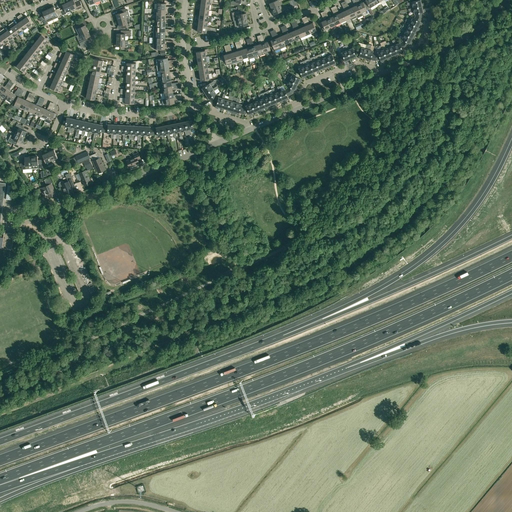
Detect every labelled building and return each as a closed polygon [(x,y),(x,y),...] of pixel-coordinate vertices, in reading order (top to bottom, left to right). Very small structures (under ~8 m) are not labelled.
[(73,0),(71,0),(68,2),(71,10),(72,12),(77,9),(78,10),(83,8),(79,0),(75,3),(73,0)] [(282,4),(280,0),(275,0),(276,1),(269,3),(271,8),(280,5),(282,4)] [(358,0),(356,1),(361,13),(367,10),(366,10),(368,8),(364,2),(363,2),(360,3),(358,0)] [(370,8),(370,7),(374,5),(375,4),(372,0),(365,0),(365,1),(366,1),(364,2),(368,8),(370,8)] [(361,13),(356,1),(353,2),(355,6),(352,7),(356,15),(357,17),(357,18),(362,15),(361,13)] [(64,8),(60,10),(62,16),(67,14),(66,12),(71,10),(68,2),(62,4),(64,8)] [(274,14),(279,12),(280,15),(288,12),(287,9),(283,10),(280,5),(271,8),(274,14)] [(347,8),(347,9),(351,17),(352,20),(357,17),(356,15),(352,7),(350,8),(348,5),(346,6),(347,8)] [(62,16),(60,10),(59,8),(55,10),(53,6),(48,9),(53,20),(58,17),(57,16),(59,15),(60,17),(62,16)] [(415,14),(415,16),(422,17),(421,12),(423,12),(425,11),(425,10),(424,10),(424,9),(423,9),(422,6),(413,8),(408,9),(409,11),(414,10),(414,14),(415,14)] [(47,22),(53,20),(48,9),(42,11),(44,15),(41,17),(45,25),(48,23),(47,22)] [(118,20),(128,17),(130,17),(128,10),(126,11),(125,9),(119,10),(120,13),(116,14),(118,20)] [(351,17),(347,9),(342,12),(346,20),(351,17)] [(233,21),(234,21),(247,19),(246,13),(239,14),(239,11),(232,13),(233,21)] [(342,12),(337,14),(340,22),(346,20),(342,12)] [(331,17),(335,25),(340,22),(337,14),(331,17)] [(405,21),(410,23),(418,27),(419,24),(420,25),(421,24),(422,23),(420,22),(421,22),(420,21),(422,17),(415,16),(414,18),(413,17),(411,21),(406,18),(405,21)] [(22,20),(27,27),(32,24),(27,17),(22,20)] [(130,23),(128,17),(118,20),(119,26),(123,25),(124,28),(130,26),(129,23),(130,23)] [(331,17),(326,19),(330,27),(335,25),(331,17)] [(234,21),(235,27),(234,27),(235,30),(242,29),(241,26),(248,25),(247,19),(234,21)] [(327,28),(330,27),(326,19),(321,22),(325,30),(327,28)] [(27,27),(22,20),(18,23),(23,30),(27,27)] [(308,20),(306,21),(311,33),(316,31),(313,23),(308,24),(308,23),(309,23),(308,20)] [(303,22),(305,26),(302,27),(305,35),(311,33),(306,21),(303,22)] [(23,30),(18,23),(13,27),(18,34),(23,30)] [(402,26),(415,32),(416,29),(418,30),(418,29),(419,29),(419,28),(418,27),(410,23),(408,26),(404,24),(402,26)] [(80,34),(88,30),(85,25),(81,27),(80,24),(75,26),(76,29),(77,29),(80,34)] [(298,25),(295,26),(300,37),(305,35),(302,27),(298,29),(297,28),(299,27),(298,25)] [(207,27),(198,26),(197,32),(199,32),(199,33),(205,34),(205,33),(206,33),(207,27)] [(293,27),(294,30),(291,32),(295,40),(300,37),(295,26),(293,27)] [(415,32),(402,26),(401,28),(406,31),(404,34),(412,38),(414,39),(414,38),(414,37),(415,36),(413,35),(415,32)] [(14,37),(18,34),(13,27),(8,30),(14,37)] [(287,29),(285,30),(290,42),(295,40),(291,32),(289,33),(287,29)] [(14,37),(8,30),(4,33),(9,40),(14,37)] [(88,30),(80,34),(82,39),(81,40),(82,43),(88,41),(86,38),(90,36),(88,30)] [(282,31),(284,35),(281,36),(284,44),(290,42),(285,30),(282,31)] [(117,34),(116,40),(128,40),(128,36),(130,36),(130,31),(121,31),(121,34),(117,34)] [(403,40),(402,42),(407,48),(409,43),(411,44),(412,43),(411,43),(412,42),(411,41),(412,38),(404,34),(400,31),(398,34),(403,36),(401,39),(403,40)] [(0,35),(0,37),(4,44),(9,40),(4,33),(0,35)] [(277,34),(274,35),(280,48),(285,46),(284,44),(281,36),(278,37),(277,34)] [(41,35),(38,39),(45,45),(48,40),(41,35)] [(273,38),(273,39),(270,41),(275,51),(280,48),(274,35),(272,36),(273,38)] [(41,49),(45,45),(38,39),(34,44),(41,49)] [(128,46),(128,40),(116,40),(116,46),(121,46),(120,49),(126,49),(127,46),(128,46)] [(262,42),(261,40),(258,41),(259,43),(259,44),(257,45),(259,53),(265,52),(262,43),(262,42)] [(407,48),(402,42),(399,43),(396,44),(394,40),(392,41),(394,45),(397,54),(400,52),(401,54),(402,53),(403,53),(403,51),(402,50),(407,48)] [(253,42),(250,43),(254,55),(254,57),(260,55),(259,53),(257,45),(254,46),(253,42)] [(271,52),(270,50),(268,42),(262,43),(265,52),(265,53),(271,52)] [(398,55),(397,54),(394,45),(391,47),(389,42),(386,43),(392,56),(395,55),(395,56),(397,55),(397,56),(398,55)] [(246,48),(248,57),(254,55),(250,43),(247,44),(248,48),(246,48)] [(392,56),(386,43),(384,44),(386,49),(383,50),(386,58),(387,60),(388,59),(389,58),(388,57),(392,56)] [(38,54),(41,49),(34,44),(31,48),(38,54)] [(365,58),(369,44),(366,44),(366,45),(363,44),(361,47),(358,58),(359,58),(360,58),(361,58),(361,57),(365,58)] [(375,61),(375,54),(372,53),(373,51),(370,50),(371,45),(369,44),(365,58),(368,59),(367,60),(369,61),(368,61),(370,61),(370,59),(375,61)] [(347,45),(345,46),(350,58),(354,57),(354,58),(355,58),(356,58),(357,58),(356,56),(352,48),(349,49),(347,45)] [(375,54),(375,61),(380,59),(380,61),(381,61),(381,62),(382,62),(382,61),(383,61),(383,60),(386,58),(383,50),(381,45),(378,46),(380,51),(377,52),(377,53),(375,54)] [(238,51),(235,52),(238,61),(243,60),(243,58),(239,46),(237,47),(238,51)] [(242,46),(239,46),(243,58),(248,57),(246,48),(242,50),(241,48),(242,48),(242,46)] [(350,58),(345,46),(343,47),(344,51),(341,53),(346,63),(347,62),(346,62),(348,61),(347,60),(350,58)] [(34,58),(38,54),(31,48),(27,53),(34,58)] [(196,52),(197,58),(206,56),(205,52),(208,51),(208,49),(205,49),(205,51),(196,52)] [(238,61),(235,52),(232,53),(231,49),(228,50),(232,63),(238,61)] [(226,65),(232,63),(228,50),(226,51),(227,54),(224,55),(220,57),(221,61),(225,60),(226,64),(226,65)] [(66,51),(64,56),(72,60),(74,55),(66,51)] [(324,52),(326,57),(330,65),(333,64),(333,65),(335,65),(336,65),(335,63),(332,54),(329,56),(327,51),(324,52)] [(30,63),(34,58),(27,53),(24,57),(30,63)] [(330,67),(330,65),(326,57),(323,58),(321,53),(319,54),(321,59),(324,67),(327,66),(328,67),(329,67),(330,67)] [(62,62),(70,65),(72,60),(64,56),(62,62)] [(313,57),(315,61),(319,70),(322,68),(322,70),(324,69),(324,70),(325,69),(324,67),(321,59),(318,61),(316,56),(313,57)] [(27,67),(30,63),(24,57),(20,62),(27,67)] [(319,71),(319,70),(315,61),(312,63),(310,58),(308,59),(310,64),(313,72),(316,71),(317,72),(318,71),(318,72),(319,71)] [(304,60),(302,61),(308,74),(311,73),(311,74),(312,74),(313,74),(314,74),(313,72),(310,64),(306,65),(304,60)] [(308,74),(302,61),(300,62),(302,67),(298,69),(302,77),(303,78),(304,78),(305,77),(304,76),(308,74)] [(24,71),(27,67),(20,62),(16,66),(23,72),(22,73),(25,75),(26,73),(24,71)] [(67,70),(70,65),(62,62),(59,67),(67,70)] [(160,65),(157,65),(157,71),(160,71),(169,69),(169,66),(172,66),(172,63),(160,65)] [(67,70),(59,67),(57,72),(65,76),(67,70)] [(63,81),(65,76),(57,72),(55,77),(63,81)] [(286,75),(285,78),(297,84),(299,81),(300,82),(300,81),(301,80),(301,81),(301,80),(292,74),(290,78),(286,75)] [(60,86),(63,81),(55,77),(52,82),(60,86)] [(296,87),(297,84),(285,78),(283,80),(288,82),(286,85),(288,86),(287,89),(292,94),(294,89),(296,90),(297,89),(296,89),(297,88),(296,87)] [(205,93),(213,88),(211,85),(215,83),(214,81),(202,88),(204,91),(203,92),(203,93),(204,94),(205,93)] [(58,91),(60,86),(52,82),(50,87),(48,86),(47,88),(50,89),(50,88),(58,91)] [(211,103),(216,97),(214,95),(216,94),(214,91),(218,88),(217,86),(213,88),(205,93),(207,96),(206,97),(207,98),(206,98),(207,99),(209,98),(211,103)] [(277,87),(279,92),(282,100),(285,98),(286,100),(287,99),(287,100),(289,99),(288,99),(287,96),(292,94),(287,89),(285,89),(284,89),(281,90),(279,86),(277,87)] [(283,102),(282,100),(279,92),(276,93),(274,88),(271,89),(273,94),(277,102),(280,101),(280,102),(282,101),(282,102),(283,102)] [(6,99),(11,92),(7,89),(1,96),(6,99)] [(271,104),(266,91),(263,92),(265,97),(262,98),(266,107),(266,108),(268,108),(267,108),(269,107),(268,106),(271,104)] [(268,91),(266,91),(271,104),(274,103),(275,104),(276,104),(278,104),(277,102),(273,94),(270,95),(268,91)] [(16,95),(11,92),(6,99),(11,102),(16,95)] [(96,94),(87,92),(86,98),(95,100),(94,101),(97,102),(98,100),(95,99),(96,94)] [(216,97),(211,103),(216,104),(216,106),(215,108),(216,108),(217,107),(218,108),(218,106),(222,107),(224,99),(226,94),(223,93),(222,98),(218,97),(218,98),(216,97)] [(260,99),(257,101),(260,109),(261,111),(262,110),(263,109),(263,108),(266,107),(262,98),(260,94),(258,95),(260,99)] [(227,100),(224,99),(222,107),(221,109),(222,110),(222,109),(224,110),(224,108),(227,109),(231,96),(229,95),(227,100)] [(20,107),(23,99),(18,96),(14,104),(20,107)] [(232,113),(233,111),(236,103),(232,101),(234,97),(231,96),(227,109),(230,110),(230,112),(231,112),(232,113)] [(260,109),(257,101),(255,96),(252,97),(254,102),(251,103),(255,111),(255,113),(257,113),(256,112),(258,112),(257,110),(260,109)] [(177,97),(165,99),(162,99),(163,105),(166,104),(166,105),(174,103),(174,100),(178,99),(177,97)] [(237,98),(236,103),(233,111),(236,112),(236,113),(237,114),(238,115),(239,113),(244,114),(243,107),(241,106),(242,104),(238,103),(239,98),(237,98)] [(20,107),(25,109),(28,101),(23,99),(20,107)] [(246,106),(243,107),(244,114),(248,112),(250,115),(251,115),(252,114),(251,113),(255,111),(251,103),(249,99),(247,99),(249,104),(246,106)] [(25,109),(30,112),(34,104),(28,101),(25,109)] [(43,104),(40,103),(39,105),(39,106),(35,114),(40,116),(44,108),(41,107),(43,104)] [(39,106),(34,104),(30,112),(35,114),(39,106)] [(44,108),(40,116),(46,119),(49,111),(44,108)] [(55,113),(49,111),(46,119),(45,121),(50,123),(51,121),(53,117),(55,113)] [(73,128),(77,129),(79,120),(79,118),(78,118),(76,118),(76,119),(73,119),(70,132),(72,133),(73,128)] [(79,129),(82,130),(84,121),(85,119),(84,119),(83,120),(82,119),(82,121),(79,120),(77,129),(76,134),(78,134),(79,129)] [(85,131),(88,131),(90,123),(91,121),(89,120),(89,121),(88,121),(88,122),(84,121),(82,130),(81,135),(84,136),(85,131)] [(186,136),(188,135),(186,121),(182,122),(182,121),(181,121),(180,121),(179,121),(180,123),(181,131),(185,131),(186,136)] [(91,132),(94,133),(96,124),(97,122),(95,122),(94,122),(94,123),(90,123),(88,131),(87,136),(90,137),(91,132)] [(108,127),(105,126),(104,132),(107,133),(111,133),(111,138),(113,139),(114,134),(114,133),(114,125),(111,124),(111,123),(109,123),(109,122),(108,122),(108,124),(108,127)] [(182,136),(181,131),(180,123),(176,123),(176,122),(175,122),(173,122),(174,124),(175,133),(179,132),(180,137),(182,136)] [(13,132),(16,134),(24,137),(26,131),(21,129),(22,126),(17,123),(13,132)] [(101,132),(104,132),(105,126),(102,125),(102,123),(101,123),(100,123),(100,125),(96,124),(94,133),(93,137),(96,138),(97,133),(100,134),(101,132)] [(167,123),(168,125),(170,134),(173,133),(174,138),(176,138),(175,133),(174,124),(170,124),(170,123),(169,123),(167,123)] [(168,125),(164,126),(164,124),(163,125),(163,124),(162,124),(162,126),(164,135),(167,134),(168,139),(171,139),(170,134),(168,125)] [(144,135),(143,135),(143,140),(146,140),(146,135),(150,135),(153,135),(153,128),(150,129),(150,127),(150,125),(149,125),(147,125),(147,126),(144,126),(144,135)] [(156,127),(153,128),(153,135),(157,134),(158,136),(161,135),(162,140),(165,140),(164,135),(162,126),(159,127),(158,125),(157,126),(157,125),(156,126),(156,127)] [(24,137),(16,134),(14,137),(11,135),(8,141),(14,144),(16,141),(21,143),(24,137)] [(48,152),(52,160),(57,158),(54,150),(48,152)] [(79,163),(90,158),(91,157),(98,173),(105,170),(100,158),(98,159),(95,153),(89,156),(87,151),(76,156),(79,163)] [(43,168),(47,166),(53,164),(52,160),(48,152),(45,153),(45,152),(42,154),(42,155),(46,164),(42,165),(43,168)] [(134,157),(126,161),(129,167),(139,163),(137,160),(140,158),(138,153),(133,155),(134,157)] [(31,157),(31,165),(32,169),(43,168),(42,165),(41,162),(38,162),(37,156),(31,157)] [(28,166),(31,165),(31,157),(24,157),(25,163),(21,163),(22,169),(28,169),(28,166)] [(91,183),(86,170),(79,173),(84,186),(91,183)] [(66,175),(68,180),(68,181),(64,183),(63,182),(61,181),(59,182),(59,184),(61,189),(63,188),(65,194),(72,191),(71,187),(74,186),(71,179),(69,174),(66,175)] [(47,186),(46,186),(41,188),(44,196),(47,194),(49,197),(56,194),(54,191),(52,188),(53,187),(51,184),(50,184),(53,182),(51,177),(44,180),(47,186)] [(0,248),(8,249),(12,250),(14,234),(4,232),(3,238),(0,237),(0,248)]
